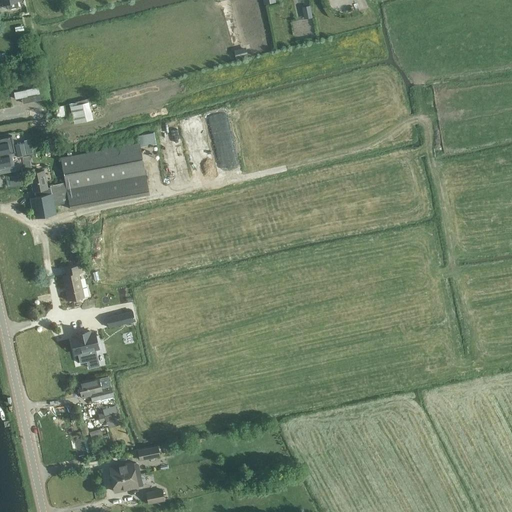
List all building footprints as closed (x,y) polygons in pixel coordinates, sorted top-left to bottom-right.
[(2,0),(3,4),(6,3),(8,9),(19,7),(18,1),(21,0),(2,0)] [(303,18),(311,17),(309,5),(301,6),(303,18)] [(245,46),(234,49),(236,58),(248,55),(245,46)] [(31,94),(34,109),(28,110),(30,120),(19,123),(21,131),(32,129),(31,128),(50,125),(47,107),(48,107),(48,103),(44,93),(31,94)] [(76,101),(76,105),(71,106),(75,122),(92,118),(88,102),(88,97),(76,101)] [(30,174),(34,191),(36,191),(37,196),(30,198),(34,218),(56,214),(54,205),(69,202),(70,209),(149,192),(140,147),(156,144),(154,132),(138,135),(139,142),(60,157),(65,182),(50,185),(50,188),(47,188),(43,171),(30,174)] [(0,153),(3,153),(3,154),(16,151),(16,156),(26,153),(24,143),(14,145),(12,135),(0,137),(0,153)] [(0,172),(14,169),(10,153),(0,155),(0,172)] [(12,186),(21,184),(20,176),(10,179),(12,186)] [(79,273),(83,272),(81,264),(65,268),(66,274),(62,275),(67,300),(84,296),(79,273)] [(132,311),(106,317),(109,327),(135,321),(132,311)] [(98,347),(96,340),(95,333),(90,334),(89,331),(80,333),(78,334),(76,334),(76,337),(71,338),(75,353),(77,353),(80,363),(88,361),(87,358),(97,356),(95,348),(98,347)] [(99,378),(79,383),(81,393),(90,391),(92,401),(113,396),(110,384),(100,386),(99,378)] [(117,403),(102,408),(109,426),(123,421),(117,403)] [(93,439),(103,436),(101,427),(90,430),(93,439)] [(141,459),(160,454),(159,445),(139,450),(141,459)] [(111,467),(113,479),(136,474),(133,462),(111,467)] [(142,473),(136,474),(113,479),(116,491),(144,485),(142,473)] [(164,489),(148,492),(150,502),(166,499),(164,489)] [(197,507),(208,504),(211,503),(209,498),(195,502),(197,507)]
